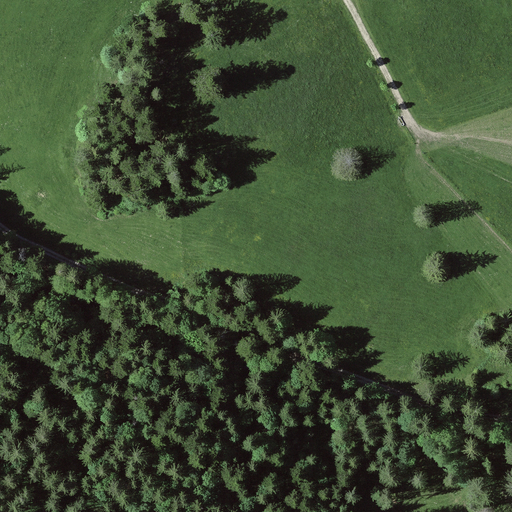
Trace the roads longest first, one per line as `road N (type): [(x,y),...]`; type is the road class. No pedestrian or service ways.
road 1 (track): [(0,224),(10,236),(137,294),(314,364),(433,406),(511,420)]
road 2 (track): [(344,0),(447,185),(511,250)]
